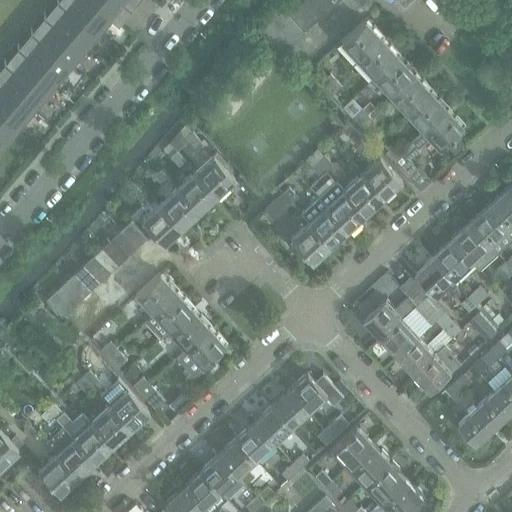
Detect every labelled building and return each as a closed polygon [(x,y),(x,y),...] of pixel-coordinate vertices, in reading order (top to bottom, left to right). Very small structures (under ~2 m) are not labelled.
[(93,0),(67,0),(0,79),(0,145),(111,14),(93,0)] [(323,14),(309,0),(302,0),(297,5),(313,23),(323,14)] [(333,4),(328,0),(309,0),(323,14),(333,4)] [(281,4),(272,15),(294,40),(303,31),(287,14),(289,13),(281,4)] [(287,14),(303,31),(313,23),(297,5),(289,13),(287,14)] [(262,26),(283,50),(294,40),(272,15),(262,26)] [(365,18),(341,40),(358,58),(383,35),(366,17),(365,18)] [(374,76),(399,53),(383,35),(358,58),(374,76)] [(399,53),(374,76),(391,94),(416,70),(399,53)] [(329,69),(320,77),(332,90),(341,83),(329,69)] [(416,70),(391,94),(407,111),(432,88),(416,70)] [(423,128),(448,105),(432,88),(407,111),(423,128)] [(450,138),(465,124),(448,105),(423,128),(423,129),(410,140),(417,148),(430,136),(440,147),(444,143),(450,138)] [(362,107),(353,116),(359,123),(368,114),(362,107)] [(364,129),(374,120),(368,114),(359,123),(364,129)] [(356,142),(362,136),(348,120),(342,125),(348,132),(347,132),(356,142)] [(187,136),(196,146),(202,140),(186,122),(181,128),(187,136)] [(450,138),(444,143),(454,154),(460,149),(450,138)] [(165,147),(180,165),(186,159),(171,142),(165,147)] [(395,143),(385,151),(391,157),(400,149),(395,143)] [(417,168),(404,153),(400,149),(391,157),(408,176),(417,168)] [(333,163),(324,153),(317,159),(326,169),(333,163)] [(214,154),(207,160),(196,170),(217,193),(235,177),(214,154)] [(380,155),(375,160),(362,172),(384,197),(403,180),(380,155)] [(311,165),(320,174),(326,169),(317,159),(311,165)] [(162,168),(155,173),(164,183),(170,178),(162,168)] [(217,193),(196,170),(178,186),(199,209),(217,193)] [(384,197),(362,172),(344,189),(367,214),(384,197)] [(318,196),(349,230),(367,214),(344,189),(335,180),(318,196)] [(199,209),(178,186),(160,202),(182,226),(199,209)] [(298,196),(289,186),(283,192),(291,201),(298,196)] [(511,226),(511,197),(505,190),(487,206),(511,232),(511,231),(510,229),(511,226)] [(264,208),(273,218),(291,201),(283,192),(264,208)] [(301,211),(309,220),(309,221),(331,246),(349,230),(318,196),(301,211)] [(153,231),(163,243),(182,226),(160,202),(142,219),(153,231)] [(511,240),(511,232),(487,206),(470,222),(499,253),(511,240)] [(147,237),(130,219),(121,228),(138,246),(147,237)] [(291,237),(314,262),(331,246),(309,221),(291,237)] [(499,253),(470,222),(452,238),(474,262),(481,269),(499,253)] [(138,246),(121,228),(112,237),(128,255),(138,246)] [(128,255),(112,237),(102,246),(119,263),(128,255)] [(474,262),(452,238),(435,254),(456,278),(474,262)] [(119,263),(102,246),(93,254),(109,272),(119,263)] [(109,272),(93,254),(84,263),(100,281),(109,272)] [(417,271),(438,295),(456,278),(435,254),(417,271)] [(497,270),(506,279),(511,272),(511,267),(506,261),(497,270)] [(100,281),(84,263),(74,272),(91,290),(100,281)] [(162,270),(136,293),(153,312),(179,288),(162,270)] [(91,290),(74,272),(65,281),(81,299),(91,290)] [(396,308),(387,298),(365,318),(382,337),(429,294),(412,276),(401,286),(409,295),(396,308)] [(81,299),(65,281),(55,290),(72,307),(81,299)] [(488,294),(480,285),(471,293),(479,303),(488,294)] [(153,312),(144,320),(160,337),(169,329),(195,306),(179,288),(153,312)] [(46,299),(62,316),(72,307),(55,290),(46,299)] [(462,302),(470,311),(479,303),(471,293),(462,302)] [(429,294),(382,337),(398,354),(445,312),(429,294)] [(185,347),(211,323),(195,306),(169,329),(185,347)] [(445,312),(437,319),(445,328),(428,343),(420,334),(398,354),(415,373),(446,344),(445,344),(453,337),(461,330),(461,329),(445,312)] [(480,312),(470,321),(487,340),(492,335),(497,331),(480,312)] [(193,374),(228,342),(211,323),(185,347),(186,347),(176,356),(193,374)] [(490,348),(499,358),(511,345),(511,336),(508,332),(490,348)] [(110,339),(101,348),(107,355),(116,346),(110,339)] [(431,391),(462,362),(446,344),(415,373),(431,391)] [(107,355),(118,366),(127,358),(116,346),(107,355)] [(481,357),(490,366),(499,358),(490,348),(481,357)] [(124,373),(131,381),(142,371),(134,362),(124,373)] [(207,371),(213,378),(221,370),(215,364),(207,371)] [(98,378),(89,368),(82,375),(91,385),(98,378)] [(307,371),(289,389),(308,410),(325,395),(333,404),(344,394),(343,393),(349,388),(340,379),(334,384),(323,371),(322,372),(323,373),(315,380),(307,371)] [(473,382),(464,373),(455,381),(464,390),(473,382)] [(511,373),(495,389),(511,407),(511,373)] [(76,380),(85,390),(91,385),(82,375),(76,380)] [(148,380),(143,375),(134,383),(139,389),(148,380)] [(139,389),(155,408),(165,399),(148,380),(139,389)] [(447,389),(455,398),(464,390),(455,381),(447,389)] [(151,412),(128,387),(109,404),(132,429),(151,412)] [(308,410),(289,389),(271,405),(290,426),(308,410)] [(478,405),(497,426),(511,412),(511,407),(495,389),(478,405)] [(177,408),(189,397),(183,391),(171,401),(177,408)] [(62,411),(53,401),(47,407),(56,417),(57,416),(63,422),(67,418),(61,412),(62,411)] [(132,429),(109,404),(91,420),(115,445),(132,429)] [(290,426),(271,405),(254,421),(273,442),(290,426)] [(459,422),(479,443),(497,426),(478,405),(459,422)] [(40,413),(49,423),(56,417),(47,407),(40,413)] [(349,422),(340,413),(324,427),(333,437),(349,422)] [(115,445),(91,420),(73,436),(97,461),(115,445)] [(273,442),(254,421),(236,437),(256,458),(273,442)] [(31,439),(38,433),(30,423),(23,429),(31,439)] [(331,447),(348,465),(373,442),(365,434),(367,432),(359,424),(358,426),(356,424),(331,447)] [(0,464),(1,463),(3,464),(12,456),(11,454),(18,447),(0,427),(0,464)] [(324,427),(317,434),(326,444),(333,437),(324,427)] [(97,461),(73,436),(56,452),(79,477),(97,461)] [(256,458),(236,437),(218,453),(238,474),(246,482),(254,475),(247,466),(256,458)] [(348,465),(365,483),(389,460),(387,458),(389,456),(382,449),(380,450),(373,442),(348,465)] [(38,469),(61,494),(79,477),(56,452),(38,469)] [(309,459),(303,452),(292,463),(297,469),(309,459)] [(238,474),(218,453),(200,470),(220,491),(238,474)] [(365,483),(381,500),(406,478),(398,469),(400,468),(399,467),(392,460),(391,462),(389,460),(365,483)] [(281,472),(287,479),(297,469),(292,463),(281,472)] [(322,469),(315,475),(325,486),(332,480),(322,469)] [(220,491),(200,470),(183,486),(203,507),(220,491)] [(271,475),(268,478),(274,484),(277,481),(271,475)] [(406,478),(381,500),(391,511),(404,511),(422,496),(420,493),(422,492),(415,484),(413,486),(406,478)] [(335,496),(342,490),(332,480),(325,486),(335,496)] [(274,491),(268,485),(257,495),(263,502),(274,491)] [(165,502),(173,511),(196,511),(203,507),(183,486),(165,502)] [(319,511),(332,501),(325,494),(307,511),(319,511)] [(246,505),(252,511),(263,502),(257,495),(246,505)]
